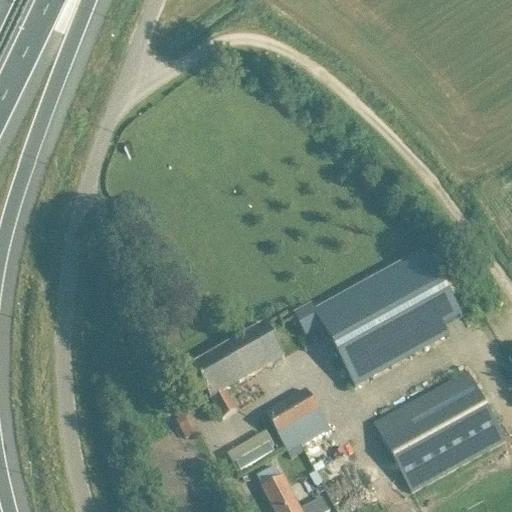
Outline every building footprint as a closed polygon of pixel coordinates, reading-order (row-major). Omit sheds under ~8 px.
[(326,325),(358,387),(454,339),(448,327),(466,318),(433,253),(320,310),(317,303),(299,312),(310,333),(326,325)] [(222,421),(235,413),(225,396),(285,362),(265,326),(191,368),(210,401),(222,421)] [(468,374),(450,383),(374,425),(412,495),(506,444),(468,374)] [(288,456),(330,430),(304,391),(263,415),(288,456)] [(275,469),(260,477),(257,479),(262,488),(274,511),(328,511),(322,499),(299,511),(281,478),(280,479),(275,469)]
